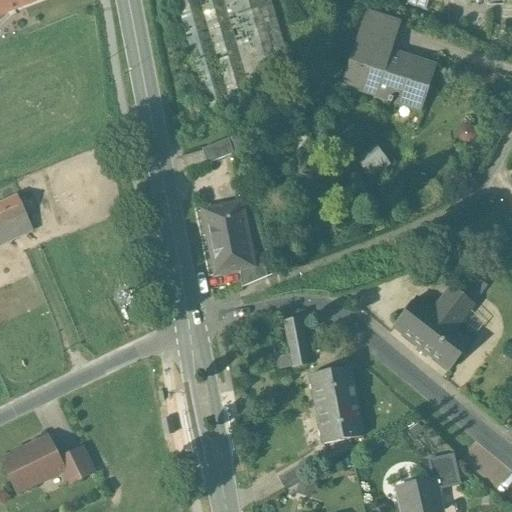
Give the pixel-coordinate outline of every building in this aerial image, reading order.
[(0,0),(0,15),(25,6),(22,0),(0,0)] [(269,0),(173,0),(210,126),(257,112),(250,87),(291,75),(269,0)] [(396,18),(368,9),(360,32),(389,41),(396,18)] [(431,65),(386,51),(389,41),(360,32),(344,84),(417,107),(431,65)] [(197,95),(186,99),(192,118),(203,114),(197,95)] [(296,134),(287,126),(275,140),(291,154),(310,133),(303,127),(296,134)] [(229,139),(202,150),(207,165),(233,155),(229,139)] [(375,144),(358,158),(372,176),(389,162),(375,144)] [(18,195),(0,203),(0,246),(34,232),(18,195)] [(242,203),(202,211),(215,276),(254,268),(242,203)] [(433,311),(416,298),(394,327),(450,370),(472,342),(455,329),(469,311),(474,305),(451,287),(433,311)] [(486,324),(469,311),(455,329),(472,342),(486,324)] [(300,318),(284,321),(293,368),(310,365),(300,318)] [(349,369),(310,376),(323,444),(362,437),(349,369)] [(48,439),(2,462),(17,493),(62,471),(63,471),(59,461),(48,439)] [(81,450),(59,461),(63,471),(62,471),(69,485),(92,473),(81,450)] [(453,455),(429,461),(430,467),(433,481),(434,481),(436,490),(460,484),(453,455)] [(298,466),(277,478),(283,487),(304,475),(298,466)] [(430,467),(409,472),(413,485),(397,489),(401,511),(441,511),(436,490),(434,481),(433,481),(430,467)]
